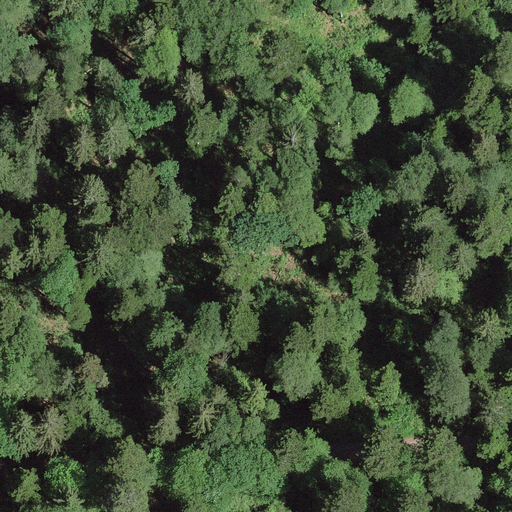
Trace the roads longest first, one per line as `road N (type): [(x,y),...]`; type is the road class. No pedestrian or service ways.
road 1 (track): [(511,442),(0,476)]
road 2 (track): [(450,0),(280,107),(214,124),(0,234)]
road 3 (track): [(340,74),(218,0)]
